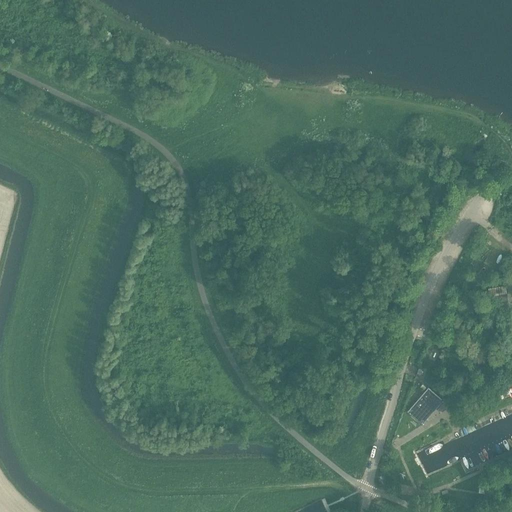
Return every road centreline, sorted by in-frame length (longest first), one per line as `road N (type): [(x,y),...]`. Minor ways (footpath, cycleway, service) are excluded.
road 1 (track): [(348,478),(151,485),(104,466),(77,444),(49,394),(46,346),(95,177),(83,157),(0,120)]
road 2 (unclassified): [(363,511),(413,333)]
